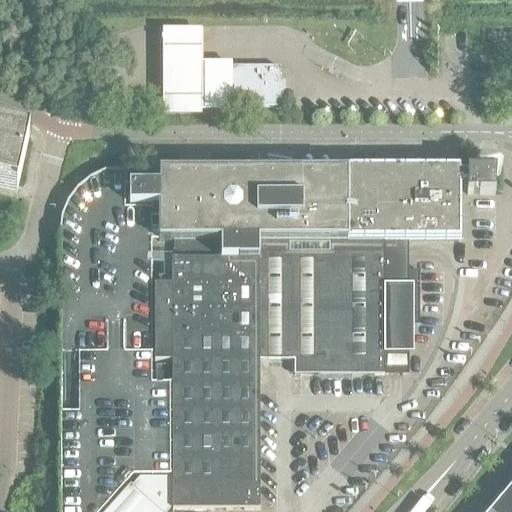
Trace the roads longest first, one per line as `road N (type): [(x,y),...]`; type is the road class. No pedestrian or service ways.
road 1 (secondary): [(0,75),(69,90),(196,100),(378,97),(511,82)]
road 2 (tertiary): [(406,511),(511,390)]
road 3 (residential): [(0,262),(11,262),(39,226),(61,128)]
road 4 (tertiary): [(469,0),(511,135)]
